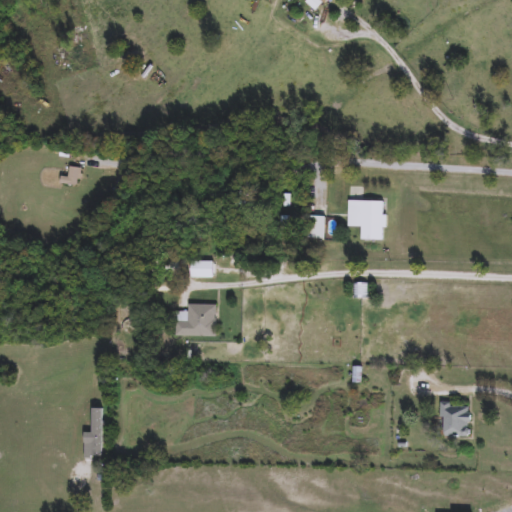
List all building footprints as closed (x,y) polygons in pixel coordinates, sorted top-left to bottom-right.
[(333,0),(331,3),(327,0),(318,12),(307,4),(310,0),(333,0)] [(66,185),(67,168),(82,169),(81,186),(66,185)] [(363,241),(363,228),(350,228),(350,201),(387,201),(387,241),(363,241)] [(326,239),(306,239),(306,217),(326,217),(326,239)] [(215,262),(215,278),(192,278),(192,262),(215,262)] [(217,337),(177,337),(177,313),(189,313),(189,305),(217,305),(217,337)] [(442,436),(442,405),(472,405),(472,436),(442,436)]
